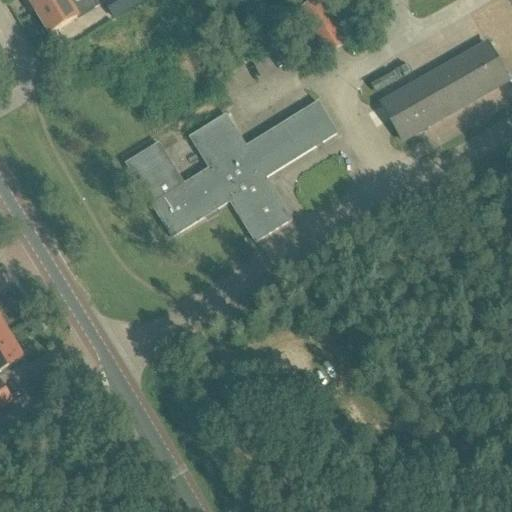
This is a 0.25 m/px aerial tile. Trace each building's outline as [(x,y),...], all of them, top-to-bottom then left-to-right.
[(26,0),(35,14),(57,0),(26,0)] [(57,0),(35,14),(48,36),(93,9),(87,0),(57,0)] [(136,6),(145,0),(107,0),(104,2),(114,19),(115,18),(135,6),(136,6)] [(321,0),(318,0),(299,11),(326,58),(347,45),(321,0)] [(487,46),(381,106),(402,143),(508,82),(487,46)] [(131,162),(125,166),(172,240),(205,219),(203,217),(209,213),(210,216),(229,204),(255,245),(257,243),(292,222),(266,181),(337,135),(317,104),(246,150),(226,118),(189,141),(208,171),(186,185),(159,144),(131,162)] [(0,373),(22,360),(0,324),(0,373)] [(2,380),(0,381),(0,409),(14,401),(2,380)]
